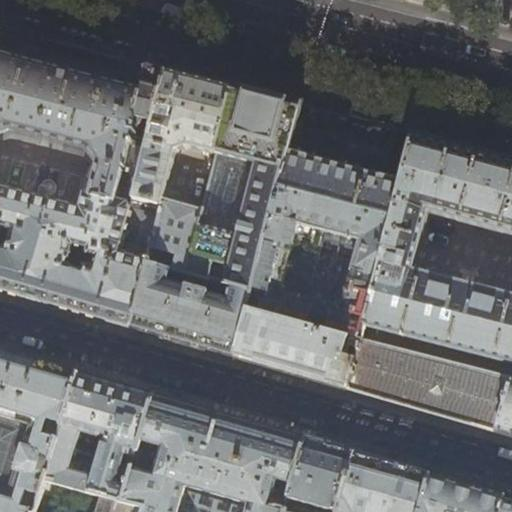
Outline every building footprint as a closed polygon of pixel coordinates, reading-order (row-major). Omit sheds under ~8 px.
[(9,31),(0,28),(0,134),(11,130),(85,151),(97,166),(92,183),(89,182),(86,193),(116,200),(120,185),(138,189),(149,147),(133,143),(138,122),(155,125),(167,71),(166,71),(165,73),(19,35),(20,33),(9,31)] [(201,80),(167,71),(155,125),(149,147),(138,189),(135,198),(164,207),(149,265),(181,274),(187,275),(203,210),(165,201),(177,153),(188,148),(217,155),(234,88),(201,80)] [(253,293),(301,108),(302,106),(268,97),(234,88),(217,155),(203,210),(187,275),(213,282),(253,293)] [(396,130),(394,130),(393,133),(355,122),(301,108),(253,293),(248,311),(361,340),(365,325),(402,181),(384,177),(396,130)] [(365,325),(511,362),(511,161),(499,158),(413,135),(402,181),(365,325)] [(0,289),(30,298),(132,327),(149,265),(164,207),(135,198),(138,189),(120,185),(116,200),(86,193),(85,195),(83,195),(78,211),(0,189),(0,289)] [(182,341),(236,356),(248,311),(253,293),(213,282),(210,293),(209,291),(188,285),(186,287),(178,285),(181,274),(149,265),(132,327),(182,341)] [(307,378),(348,389),(361,340),(248,311),(236,356),(238,358),(272,366),(272,368),(276,368),(277,368),(293,373),(306,377),(307,378)] [(511,379),(361,340),(348,389),(379,398),(418,409),(511,436),(511,379)] [(0,511),(37,511),(48,481),(78,374),(34,361),(0,351),(0,511)] [(118,385),(78,374),(48,481),(106,498),(124,503),(129,486),(117,483),(119,475),(131,479),(155,396),(118,385)] [(333,511),(289,499),(307,439),(235,419),(155,396),(131,479),(129,486),(124,503),(145,509),(144,511),(333,511)] [(328,446),(307,439),(289,499),(333,511),(336,511),(355,454),(328,446)] [(369,458),(355,454),(336,511),(420,511),(431,475),(407,468),(369,458)] [(471,487),(431,475),(420,511),(501,511),(505,497),(471,487)] [(511,511),(511,498),(505,497),(501,511),(511,511)] [(144,511),(145,509),(124,503),(106,498),(101,511),(144,511)]
